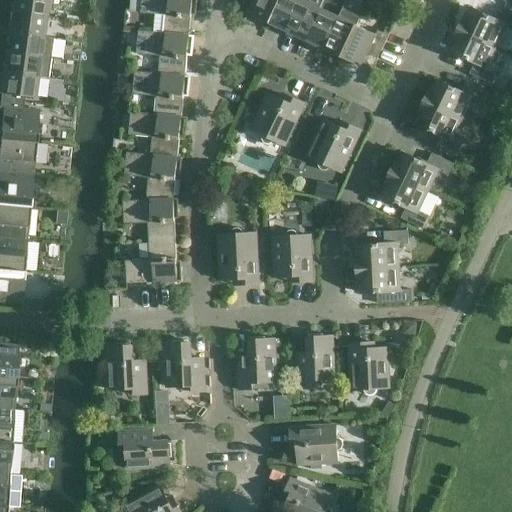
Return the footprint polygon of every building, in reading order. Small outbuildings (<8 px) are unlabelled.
[(45,17),(47,0),(12,0),(11,12),(45,17)] [(141,0),(140,13),(154,15),(153,32),(153,33),(189,36),(192,8),(197,9),(197,0),(141,0)] [(254,0),(255,0),(248,14),(268,23),(278,0),(254,0)] [(301,0),(278,0),(268,23),(286,31),(301,0)] [(301,0),(286,31),(305,40),(320,8),(324,0),(323,0),(301,0)] [(305,40),(323,49),(338,17),(320,8),(305,40)] [(341,58),(356,26),(361,17),(342,8),(338,17),(323,49),(341,58)] [(458,29),(496,47),(506,26),(511,29),(511,14),(500,9),(495,20),(471,8),(466,18),(464,17),(458,29)] [(43,37),(45,17),(11,12),(8,28),(0,26),(0,35),(7,37),(8,32),(43,37)] [(373,69),(382,50),(389,36),(377,30),(375,35),(356,26),(341,58),(361,67),(362,64),(373,69)] [(496,47),(458,29),(453,40),(455,41),(450,51),(475,63),(469,74),(491,84),(497,72),(486,67),(496,47)] [(160,56),(159,74),(158,74),(185,77),(185,76),(188,49),(193,49),(194,36),(189,36),(153,33),(153,32),(139,31),(136,54),(160,56)] [(40,57),(43,37),(8,32),(7,37),(5,52),(40,57)] [(37,77),(40,57),(5,52),(3,69),(0,68),(0,76),(2,77),(2,73),(37,77)] [(156,97),(155,114),(155,115),(181,117),(184,90),(189,90),(190,77),(185,76),(185,77),(158,74),(159,74),(135,71),(132,94),(156,97)] [(34,99),(37,77),(2,73),(2,77),(0,76),(0,93),(1,94),(0,100),(23,103),(23,97),(34,99)] [(424,101),(462,119),(472,99),(482,104),(488,92),(466,81),(461,92),(436,81),(432,91),(429,90),(424,101)] [(285,146),(293,129),(305,104),(293,99),(290,104),(267,93),(250,130),(262,135),(261,138),(262,141),(264,143),(266,144),(269,144),(272,143),(274,141),(285,146)] [(0,134),(0,140),(35,143),(38,110),(23,109),(23,103),(0,100),(0,120),(1,121),(0,134)] [(462,145),(452,140),(462,119),(424,101),(418,113),(421,114),(416,124),(440,135),(435,146),(457,157),(462,145)] [(152,137),(151,155),(177,158),(177,157),(180,130),(185,131),(186,117),(181,117),(155,115),(155,114),(131,112),(129,135),(152,137)] [(342,173),(361,131),(349,125),(347,131),(324,120),(312,145),(307,142),(302,143),(299,151),(307,156),(319,162),(318,164),(319,167),(320,169),(323,171),(326,171),(328,169),(330,167),(342,173)] [(0,172),(32,176),(35,143),(0,140),(0,172)] [(182,158),(177,157),(177,158),(151,155),(127,152),(125,175),(149,178),(146,200),(173,199),(176,171),(181,171),(182,158)] [(390,173),(428,191),(437,171),(448,176),(453,164),(432,154),(427,164),(402,153),(397,163),(395,162),(390,173)] [(234,160),(228,154),(225,159),(231,165),(234,160)] [(0,205),(29,208),(32,176),(0,172),(0,205)] [(428,191),(390,173),(384,185),(386,186),(382,196),(406,208),(401,219),(423,229),(428,217),(418,212),(428,191)] [(337,187),(317,183),(314,197),(335,201),(337,187)] [(243,187),(241,192),(243,197),(248,198),(253,195),(254,190),(252,187),(247,185),(243,187)] [(149,241),(175,240),(174,212),(179,212),(178,198),(173,199),(146,200),(123,201),(124,224),(148,223),(149,241)] [(329,201),(314,202),(315,215),(330,214),(329,201)] [(0,237),(26,240),(29,208),(0,205),(0,237)] [(238,228),(235,228),(233,229),(232,230),(231,232),(231,234),(231,235),(218,235),(220,280),(245,279),(246,285),(259,284),(256,233),(243,234),(243,231),(241,230),(240,228),(238,228)] [(290,230),(288,231),(287,232),(286,234),(285,236),(285,237),(272,237),(274,277),(299,276),(300,282),(313,281),(311,235),(298,236),(297,233),(296,232),(294,231),(292,230),(290,230)] [(357,270),(398,267),(397,245),(409,244),(408,231),(384,232),(385,244),(358,245),(358,257),(356,257),(357,270)] [(0,270),(23,272),(26,240),(0,237),(0,270)] [(175,240),(149,241),(149,260),(125,261),(126,284),(182,281),(181,268),(176,268),(175,240)] [(398,267),(357,270),(357,282),(360,282),(360,293),(387,292),(388,304),(412,303),(411,289),(400,290),(398,267)] [(23,272),(0,270),(0,303),(20,305),(23,272)] [(403,322),(402,335),(416,336),(416,323),(403,322)] [(309,335),(309,338),(307,338),(308,363),(296,364),(297,388),(310,387),(310,380),(335,379),(333,337),(323,337),(322,334),(309,335)] [(0,377),(16,378),(18,345),(0,344),(1,338),(0,337),(0,377)] [(251,338),(251,341),(249,341),(250,366),(238,367),(239,390),(252,390),(252,383),(277,382),(275,339),(265,340),(265,337),(251,338)] [(175,344),(165,345),(167,387),(191,386),(192,393),(205,392),(204,368),(203,356),(191,356),(191,343),(188,344),(188,341),(175,341),(175,344)] [(109,390),(133,389),(134,395),(147,395),(146,371),(134,371),(133,346),(130,346),(130,343),(117,344),(117,347),(107,347),(109,390)] [(349,344),(351,390),(364,389),(364,392),(366,394),(369,395),(372,395),(374,394),(376,392),(376,389),(389,388),(388,348),(374,349),(373,343),(349,344)] [(0,409),(14,410),(16,378),(0,377),(0,409)] [(0,442),(11,443),(14,410),(0,409),(0,442)] [(290,427),(291,440),(297,440),(298,465),(338,463),(337,451),(340,450),(342,448),(343,445),(343,442),(342,440),(339,438),(336,438),(336,425),(290,427)] [(142,430),(118,432),(119,445),(126,444),(127,469),(170,467),(169,457),(172,457),(171,444),(168,444),(168,441),(143,442),(142,430)] [(0,474),(9,475),(11,443),(0,442),(0,474)] [(0,507),(7,507),(9,475),(0,474),(0,507)] [(291,479),(286,491),(291,493),(283,511),(331,511),(331,510),(328,508),(333,496),(291,479)] [(160,487),(125,506),(128,511),(180,511),(177,506),(172,509),(160,487)]
